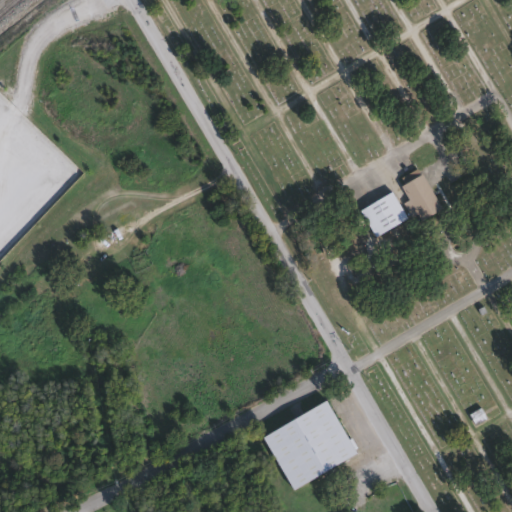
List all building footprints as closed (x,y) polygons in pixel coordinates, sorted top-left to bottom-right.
[(416,166),(437,208),(415,218),(410,209),(408,210),(404,201),(407,199),(395,177),(416,166)] [(356,206),(389,190),(403,218),(371,235),(356,206)] [(309,273),(318,267),(337,299),(328,305),(309,273)] [(351,455),(285,487),(258,431),(324,399),(351,455)] [(474,425),(466,413),(477,406),(485,417),(474,425)]
